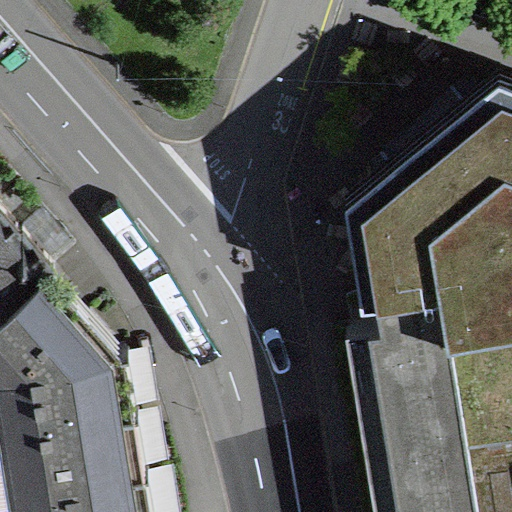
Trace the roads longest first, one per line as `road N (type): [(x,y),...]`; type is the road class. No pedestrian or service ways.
road 1 (secondary): [(0,22),(211,257)]
road 2 (residential): [(211,257),(306,0)]
road 3 (secondary): [(211,257),(251,330),(294,511)]
